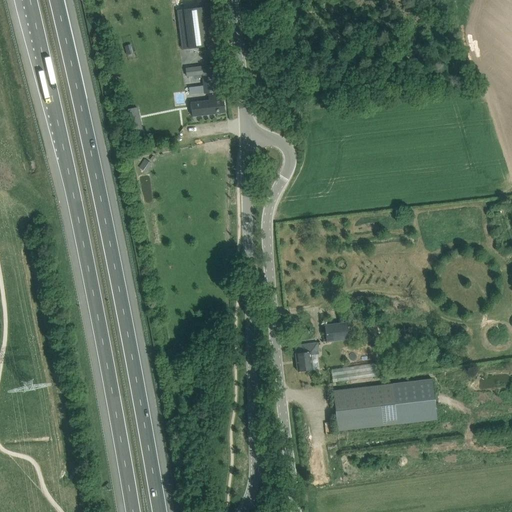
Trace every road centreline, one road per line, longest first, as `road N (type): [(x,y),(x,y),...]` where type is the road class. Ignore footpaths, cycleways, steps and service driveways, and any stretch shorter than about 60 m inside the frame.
road 1 (motorway): [(29,0),(136,511)]
road 2 (motorway): [(161,511),(103,202),(55,0)]
road 3 (tertiary): [(296,511),(266,257),(269,209),(291,157),(283,142),(246,138)]
road 4 (tertiary): [(243,511),(255,471),(246,138)]
road 5 (tertiary): [(246,123),(231,0)]
